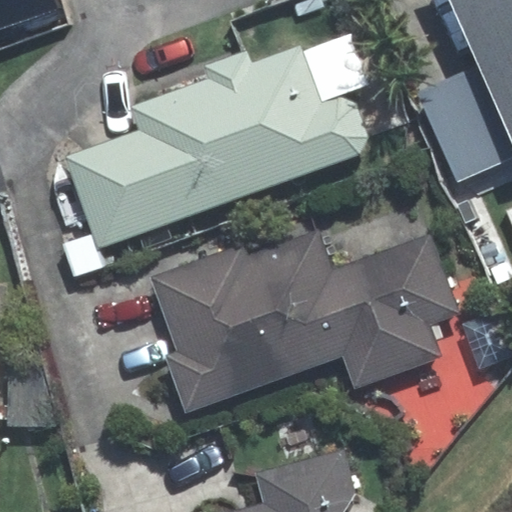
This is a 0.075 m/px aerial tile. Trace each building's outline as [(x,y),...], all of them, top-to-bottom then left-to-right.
[(0,0),(0,29),(60,9),(57,0),(0,0)] [(511,167),(511,0),(481,0),(509,60),(430,94),(471,185),(511,167)] [(77,158),(111,250),(374,156),(384,135),(374,107),(353,98),(334,105),(313,47),(268,63),(263,50),(217,67),(222,80),(144,109),(153,131),(77,158)] [(170,272),(196,343),(184,348),(204,404),(359,348),(370,382),(457,349),(446,317),(474,305),(446,228),(349,263),(335,226),(265,251),(261,238),(170,272)] [(0,499),(13,500),(14,278),(0,277),(0,499)] [(54,356),(21,357),(24,420),(70,420),(54,356)] [(359,444),(274,466),(281,497),(222,511),(356,511),(370,488),(359,444)]
